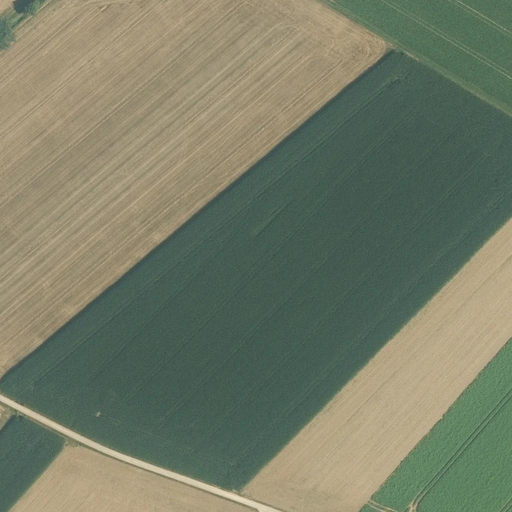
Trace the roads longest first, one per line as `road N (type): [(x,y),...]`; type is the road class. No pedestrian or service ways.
road 1 (track): [(275,511),(88,442),(0,397)]
road 2 (track): [(511,111),(325,0)]
